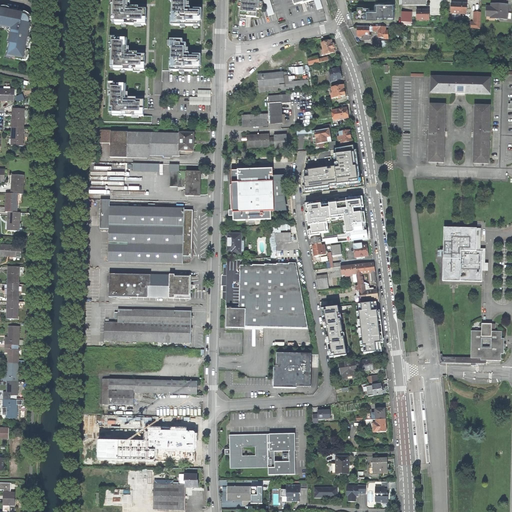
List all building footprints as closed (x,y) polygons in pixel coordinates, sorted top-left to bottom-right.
[(112,0),(112,1),(113,1),(113,4),(112,4),(112,11),(113,11),(113,16),(115,16),(115,24),(146,25),(146,19),(145,19),(145,17),(146,17),(147,9),(138,9),(131,9),(131,7),(128,7),(128,0),(112,0)] [(171,0),(171,2),(172,2),(172,9),(171,9),(171,14),(172,14),(172,17),(172,18),(174,18),(174,23),(174,25),(200,26),(200,18),(202,18),(202,9),(194,9),(194,10),(190,10),(190,7),(187,7),(187,6),(187,0),(171,0)] [(243,0),(243,1),(242,1),(241,8),(241,16),(246,17),(256,17),(257,10),(259,10),(259,0),(293,0),(295,5),(300,3),(303,2),(304,3),(313,0),(243,0)] [(269,0),(263,0),(268,16),(274,14),(269,0)] [(320,0),(314,0),(317,10),(323,8),(320,0)] [(451,13),(452,13),(460,13),(466,13),(466,6),(463,5),(463,4),(459,4),(452,3),(451,13)] [(355,12),(355,19),(377,19),(378,17),(384,17),(387,17),(394,17),(394,4),(382,4),(376,4),(376,10),(377,10),(377,11),(369,11),(369,8),(363,8),(363,7),(358,7),(358,11),(355,11),(355,12)] [(492,8),(487,8),(487,17),(491,18),(491,19),(507,19),(507,6),(497,5),(492,5),(492,8)] [(21,57),(26,58),(28,44),(27,44),(30,28),(32,28),(32,25),(30,24),(30,22),(29,19),(23,14),(24,12),(19,11),(18,12),(0,8),(0,26),(5,28),(6,27),(9,27),(12,31),(12,33),(12,36),(10,36),(9,43),(11,44),(8,56),(12,57),(12,58),(16,59),(16,58),(20,59),(21,57)] [(429,11),(417,11),(417,20),(429,20),(429,14),(429,11)] [(481,13),(474,12),(474,23),(471,23),(470,29),(480,29),(481,13)] [(402,13),(402,23),(404,23),(411,23),(412,23),(412,13),(402,13)] [(371,41),(371,36),(369,36),(369,31),(369,27),(357,27),(357,32),(357,36),(362,36),(362,41),(371,41)] [(384,39),(388,40),(388,31),(385,31),(386,27),(373,27),(373,31),(379,31),(379,34),(379,38),(384,38),(384,39)] [(116,39),(111,39),(111,47),(112,47),(112,50),(111,50),(111,57),(112,57),(112,62),(114,62),(114,70),(145,70),(145,65),(144,65),(144,63),(145,63),(145,55),(137,54),(130,54),(130,53),(127,53),(127,39),(119,39),(119,40),(116,40),(116,39)] [(183,40),(170,40),(170,48),(171,48),(171,55),(170,55),(170,60),(171,60),(171,63),(173,63),(173,68),(173,71),(199,72),(199,64),(201,64),(201,55),(193,55),(193,56),(189,56),(189,53),(186,53),(186,52),(186,44),(183,44),(183,40)] [(322,56),(334,53),(333,50),(335,49),(334,47),(334,45),(332,45),(331,41),(321,43),(323,50),(321,51),(322,56)] [(328,61),(328,58),(318,61),(317,57),(307,60),(308,66),(328,61)] [(291,74),(306,73),(306,66),(290,67),(291,74)] [(336,66),(329,67),(330,71),(329,72),(331,80),(330,80),(330,83),(336,82),(336,80),(341,79),(340,72),(339,69),(337,70),(336,66)] [(259,93),(289,90),(289,85),(288,76),(283,76),(283,73),(258,76),(258,80),(259,93)] [(430,93),(491,94),(491,78),(431,76),(430,93)] [(115,84),(110,84),(110,92),(111,92),(111,95),(109,95),(109,96),(110,96),(110,103),(111,103),(111,108),(113,108),(113,115),(141,116),(142,109),(143,109),(144,109),(144,100),(136,100),(129,100),(129,99),(128,99),(126,99),(126,84),(117,84),(117,85),(115,85),(115,84)] [(343,86),(330,89),(330,91),(332,90),(332,92),(331,93),(331,96),(333,95),(334,99),(345,96),(344,90),(343,86)] [(6,100),(15,101),(15,90),(0,89),(0,100),(2,101),(6,101),(6,100)] [(281,103),(281,104),(291,104),(290,95),(268,97),(268,104),(281,103)] [(198,97),(190,97),(190,105),(210,105),(211,97),(198,97)] [(281,103),(268,104),(269,116),(269,120),(269,125),(282,124),(281,104),(281,103)] [(428,163),(445,163),(446,105),(430,104),(428,163)] [(473,164),(489,164),(491,106),(474,105),(473,164)] [(12,122),(12,127),(24,127),(24,109),(13,109),(13,113),(13,118),(12,122)] [(347,109),(337,111),(339,121),(348,119),(347,113),(347,109)] [(268,125),(267,120),(267,116),(267,115),(250,116),(242,116),(243,126),(268,125)] [(13,145),(23,145),(24,127),(12,127),(12,137),(13,137),(13,145)] [(305,134),(312,133),(312,132),(312,128),(297,129),(297,137),(305,136),(305,134)] [(331,140),(329,129),(324,129),(312,132),(313,137),(313,139),(315,139),(316,138),(317,143),(331,140)] [(148,156),(180,156),(180,151),(193,151),(193,144),(194,134),(111,132),(111,131),(98,131),(98,144),(111,144),(111,158),(148,159),(148,156)] [(340,141),(341,144),(352,142),(350,135),(350,131),(339,133),(340,137),(338,137),(339,141),(340,141)] [(247,148),(269,147),(269,138),(269,134),(246,136),(246,138),(247,139),(247,141),(247,148)] [(275,138),(275,147),(275,148),(287,148),(287,135),(274,136),(275,138)] [(331,142),(328,142),(329,151),(330,151),(335,150),(337,149),(337,148),(336,141),(331,142)] [(336,155),(352,153),(354,152),(354,151),(353,149),(353,146),(337,148),(337,149),(335,150),(336,155)] [(356,151),(354,151),(354,152),(352,153),(354,167),(356,167),(358,180),(358,183),(350,184),(350,186),(361,185),(359,173),(356,151)] [(352,153),(336,155),(337,164),(334,164),(335,167),(337,184),(337,186),(346,184),(350,184),(349,181),(358,180),(356,167),(354,167),(352,153)] [(135,164),(135,172),(162,172),(162,163),(135,164)] [(172,187),(180,187),(180,164),(171,165),(172,187)] [(336,184),(337,184),(335,167),(332,167),(326,168),(308,171),(309,177),(306,177),(304,178),(305,186),(306,189),(329,186),(329,185),(331,185),(336,184)] [(233,211),(234,220),(271,219),(271,211),(286,211),(285,197),(284,181),(284,176),(273,176),(273,169),(246,170),(232,171),(232,186),(230,186),(231,211),(233,211)] [(186,196),(201,197),(201,184),(201,172),(186,171),(186,196)] [(12,188),(12,193),(18,194),(23,194),(24,175),(13,175),(13,184),(12,184),(12,188)] [(6,212),(9,212),(17,212),(18,194),(12,193),(7,193),(7,198),(7,202),(6,202),(6,212)] [(350,241),(375,239),(371,198),(319,202),(319,203),(308,204),(311,235),(335,233),(335,223),(344,222),(345,235),(349,235),(350,241)] [(108,262),(183,264),(183,257),(191,257),(192,231),(193,211),(184,211),(184,209),(155,208),(155,205),(149,204),(148,208),(128,207),(128,204),(110,203),(110,207),(109,207),(100,206),(100,229),(109,229),(108,262)] [(9,230),(20,231),(20,212),(17,212),(9,212),(8,216),(8,222),(9,222),(9,230)] [(461,281),(482,282),(483,251),(476,251),(477,229),(444,228),(443,282),(461,282),(461,281)] [(284,242),(291,242),(291,233),(278,233),(270,234),(271,243),(275,243),(284,242)] [(235,253),(240,254),(241,234),(229,234),(228,242),(228,251),(235,251),(235,253)] [(321,242),(316,243),(316,244),(312,245),(313,251),(314,256),(326,255),(324,245),(321,245),(321,242)] [(17,257),(22,257),(22,245),(0,244),(0,254),(3,255),(17,255),(17,257)] [(341,244),(331,246),(332,256),(342,255),(341,249),(341,244)] [(355,257),(367,255),(367,250),(366,245),(361,246),(361,244),(357,245),(358,247),(354,247),(355,257)] [(244,309),(244,328),(244,329),(264,329),(264,327),(308,328),(296,263),(289,263),(289,264),(277,264),(265,264),(265,265),(253,265),(253,266),(240,266),(239,309),(244,309)] [(357,274),(362,274),(368,273),(370,273),(375,272),(374,263),(356,265),(357,274)] [(353,275),(357,274),(356,265),(341,267),(342,271),(342,274),(352,273),(352,275),(353,275)] [(8,277),(7,284),(18,284),(19,284),(19,277),(18,277),(18,267),(8,266),(8,277)] [(108,297),(190,299),(190,286),(190,276),(109,274),(108,297)] [(362,274),(357,274),(358,281),(358,286),(359,290),(359,292),(366,291),(365,285),(363,285),(362,274)] [(318,290),(329,288),(327,278),(317,279),(318,290)] [(7,292),(7,302),(18,302),(19,294),(18,294),(18,284),(7,284),(7,292)] [(366,291),(359,292),(360,301),(378,299),(377,290),(373,290),(366,291)] [(7,319),(18,319),(18,312),(17,312),(18,302),(7,302),(7,311),(7,319)] [(371,303),(358,304),(361,324),(358,325),(359,334),(362,334),(364,354),(382,352),(381,343),(380,333),(378,322),(378,321),(377,311),(376,302),(371,303)] [(226,328),(244,328),(244,309),(239,309),(237,309),(237,306),(232,306),(232,307),(230,307),(230,309),(226,309),(226,328)] [(338,307),(323,308),(325,317),(326,321),(327,327),(329,338),(330,344),(331,350),(332,357),(347,356),(344,337),(342,337),(341,334),(343,334),(340,319),(339,319),(338,315),(340,315),(338,307)] [(104,341),(190,343),(191,311),(189,311),(118,309),(118,315),(118,322),(104,322),(104,341)] [(471,357),(471,358),(481,359),(481,361),(486,361),(501,361),(501,354),(504,354),(504,339),(501,339),(502,332),(492,332),(492,324),(482,324),(481,331),(471,331),(471,357)] [(5,337),(4,345),(12,345),(19,345),(19,326),(9,326),(9,332),(9,337),(5,337)] [(8,357),(8,363),(18,363),(19,349),(12,349),(12,345),(4,345),(4,353),(8,353),(8,357)] [(312,354),(277,353),(277,366),(275,366),(274,388),(297,388),(297,386),(311,387),(311,370),(312,354)] [(481,359),(471,358),(471,357),(443,357),(442,354),(441,354),(442,363),(486,364),(486,361),(481,361),(481,359)] [(361,363),(362,369),(362,371),(375,369),(373,359),(360,361),(361,363)] [(356,372),(356,370),(355,364),(355,361),(340,364),(341,369),(342,374),(343,374),(344,380),(357,377),(356,372)] [(3,381),(8,381),(11,381),(11,376),(18,376),(18,363),(8,363),(8,368),(8,373),(4,373),(3,381)] [(102,405),(134,405),(134,392),(196,394),(196,388),(196,381),(103,379),(102,405)] [(3,391),(2,399),(10,399),(11,395),(17,395),(18,381),(11,381),(8,381),(7,387),(7,392),(3,391)] [(380,384),(366,386),(368,396),(382,394),(381,389),(380,384)] [(6,412),(6,418),(16,418),(17,400),(10,399),(2,399),(2,407),(7,407),(6,412)] [(375,413),(376,420),(385,419),(385,414),(385,409),(375,410),(375,413)] [(330,411),(317,411),(318,415),(318,419),(330,419),(330,411)] [(373,427),(373,433),(386,432),(386,431),(387,431),(387,427),(386,427),(386,426),(385,419),(376,420),(376,423),(373,423),(373,427)] [(133,441),(158,441),(159,423),(133,422),(108,421),(107,459),(132,460),(133,441)] [(0,438),(9,438),(9,429),(5,429),(0,428),(0,438)] [(181,446),(193,446),(193,437),(193,430),(180,430),(181,446)] [(226,454),(230,453),(230,468),(269,467),(269,475),(296,475),(295,462),(289,462),(278,462),(278,461),(275,461),(275,452),(289,452),(294,451),(295,451),(295,434),(269,434),(269,437),(266,437),(266,435),(230,436),(230,451),(226,450),(226,452),(226,454)] [(331,473),(348,473),(349,462),(349,457),(336,457),(336,463),(331,463),(331,473)] [(370,473),(387,473),(387,467),(387,458),(373,459),(373,468),(370,468),(370,473)] [(186,484),(186,487),(198,488),(198,481),(197,481),(197,475),(180,474),(180,484),(186,484)] [(0,489),(4,490),(3,498),(16,499),(16,492),(11,492),(11,483),(0,482),(0,489)] [(381,487),(375,487),(375,500),(382,500),(382,503),(388,503),(388,497),(386,497),(386,495),(386,494),(387,494),(387,490),(388,490),(388,482),(381,482),(381,487)] [(186,496),(186,487),(186,484),(180,484),(173,484),(154,484),(153,509),(185,510),(185,499),(186,496)] [(300,485),(286,485),(286,489),(281,489),(281,497),(286,497),(286,502),(299,502),(299,496),(299,495),(298,495),(298,493),(300,493),(300,489),(300,485)] [(358,486),(347,486),(347,496),(348,496),(348,502),(356,502),(356,495),(358,495),(358,493),(366,493),(366,485),(358,485),(358,486)] [(227,500),(257,501),(257,487),(227,487),(227,493),(227,500)] [(337,488),(314,488),(314,498),(337,498),(337,488)] [(0,511),(10,511),(10,506),(15,506),(16,499),(3,498),(3,505),(3,511),(0,511)]
